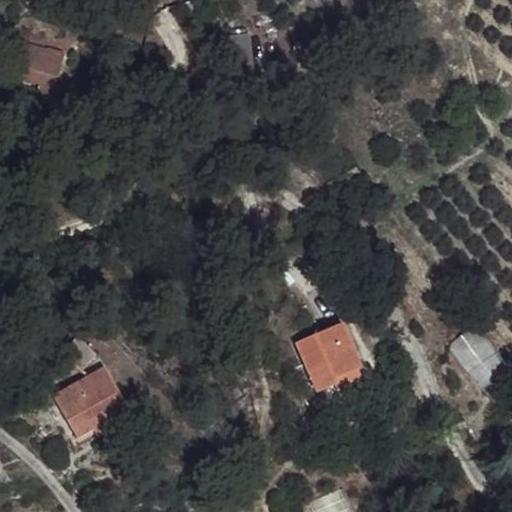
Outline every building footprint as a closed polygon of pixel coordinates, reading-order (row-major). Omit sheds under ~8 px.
[(258,103),(254,47),(227,49),(238,151),(262,147),(260,121),(252,121),(251,107),(258,103)] [(47,52),(39,84),(58,90),(57,101),(78,105),(87,59),(47,52)] [(461,361),(487,396),(510,375),(478,331),(467,341),(471,352),(461,361)] [(331,346),(348,386),(377,375),(359,335),(331,346)] [(310,355),(332,406),(351,397),(348,386),(331,346),(310,355)] [(82,368),(97,386),(115,371),(97,353),(82,368)] [(71,411),(95,455),(111,447),(115,454),(149,438),(120,384),(71,411)]
